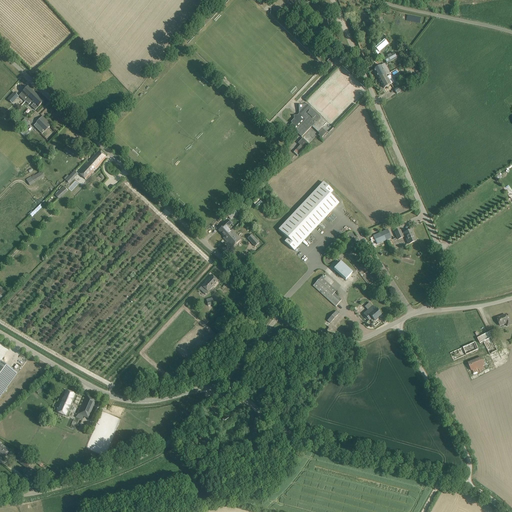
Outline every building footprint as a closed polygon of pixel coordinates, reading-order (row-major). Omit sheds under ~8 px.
[(384,39),(375,48),(377,50),(375,52),(378,55),(379,53),(389,44),(384,39)] [(397,58),(394,53),(384,58),(387,64),(397,58)] [(379,79),(386,75),(380,66),(373,70),(379,79)] [(422,71),(413,77),(414,79),(416,81),(425,75),(424,73),(422,71)] [(391,85),(386,75),(379,79),(384,88),(391,85)] [(406,83),(402,86),(401,85),(394,89),(397,94),(404,89),(404,88),(407,86),(406,83)] [(26,101),(34,92),(27,87),(24,90),(19,96),(25,102),(25,101),(26,101)] [(34,92),(26,101),(29,105),(32,102),(34,104),(31,106),(35,110),(38,107),(38,108),(44,102),(34,92)] [(12,103),(18,97),(14,93),(8,100),(12,103)] [(326,124),(320,118),(320,117),(318,115),(308,106),(300,115),(298,117),(297,116),(294,115),(294,119),(291,122),(292,123),(289,126),(293,129),(293,128),(295,130),(294,131),(301,137),(312,126),(317,132),(326,124)] [(36,123),(37,123),(34,126),(42,134),(45,131),(50,126),(41,118),(36,123)] [(23,128),(20,132),(25,137),(29,133),(23,128)] [(327,133),(324,130),(318,135),(321,138),(327,133)] [(302,138),(298,143),(304,149),(309,145),(302,138)] [(46,154),(56,147),(52,142),(43,150),(46,154)] [(73,154),(76,151),(67,145),(64,150),(69,153),(69,152),(73,154)] [(106,158),(99,151),(84,167),(84,168),(79,173),(86,180),(91,174),(106,158)] [(511,166),(503,173),(506,177),(511,171),(511,166)] [(45,176),(42,171),(35,175),(38,180),(45,176)] [(74,171),(69,176),(72,180),(78,174),(74,171)] [(284,241),(294,251),(339,203),(329,195),(333,191),(324,182),(279,230),(287,238),(284,241)] [(58,199),(67,191),(64,187),(55,194),(58,199)] [(233,208),(226,215),(230,219),(237,213),(233,208)] [(230,231),(232,230),(230,231),(227,228),(231,224),(228,220),(222,226),(223,226),(218,230),(224,237),(230,231)] [(240,240),(232,230),(230,231),(224,237),(223,238),(232,248),(240,240)] [(391,238),(387,230),(374,236),(378,244),(391,238)] [(400,230),(395,232),(398,239),(405,236),(409,244),(416,241),(415,241),(412,235),(413,234),(411,230),(402,234),(400,230)] [(259,243),(252,235),(248,239),(255,247),(259,243)] [(334,269),(346,279),(352,272),(341,262),(334,269)] [(212,275),(208,279),(199,289),(206,294),(208,292),(218,281),(212,275)] [(336,291),(321,278),(313,286),(336,306),(341,300),(334,293),(336,291)] [(365,316),(363,318),(366,321),(368,319),(369,320),(372,318),(374,321),(375,320),(376,321),(378,319),(377,318),(381,315),(379,313),(381,311),(378,308),(376,310),(369,303),(366,305),(365,307),(368,310),(363,314),(365,316)] [(339,313),(336,311),(327,321),(325,323),(328,326),(330,323),(339,313)] [(511,325),(510,321),(509,316),(506,317),(505,315),(497,318),(500,326),(506,324),(507,326),(511,325)] [(497,338),(495,335),(493,330),(477,338),(480,343),(483,342),(490,355),(504,347),(500,341),(494,344),(492,341),(497,338)] [(478,349),(477,347),(475,342),(450,353),(453,361),(478,349)] [(473,375),(487,370),(481,357),(464,364),(468,373),(472,372),(473,375)] [(1,361),(0,362),(0,397),(17,373),(1,361)] [(75,395),(66,391),(56,412),(66,416),(75,395)] [(88,419),(96,400),(87,396),(79,415),(88,419)] [(0,455),(4,458),(10,450),(0,443),(1,443),(0,442),(0,455)] [(20,451),(14,459),(28,469),(33,461),(20,451)]
